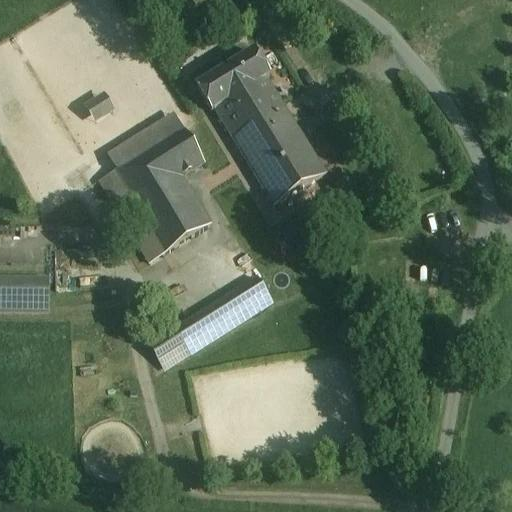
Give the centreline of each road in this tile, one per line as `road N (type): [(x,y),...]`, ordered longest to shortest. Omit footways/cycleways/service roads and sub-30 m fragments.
road 1 (unknown): [(119,255),(173,263),(216,250),(368,173),(383,225)]
road 2 (unclassified): [(349,0),(405,50),(469,142),(486,185),(480,248)]
road 3 (unclassified): [(480,248),(433,511)]
road 4 (track): [(142,511),(0,489)]
